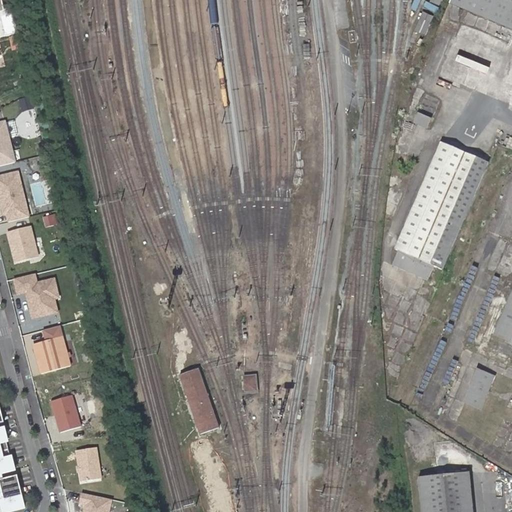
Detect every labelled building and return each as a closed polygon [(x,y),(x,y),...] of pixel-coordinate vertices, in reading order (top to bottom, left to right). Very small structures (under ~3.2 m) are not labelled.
[(511,0),(454,0),(511,24),(511,0)] [(427,32),(435,14),(425,10),(417,28),(427,32)] [(430,115),(418,110),(414,120),(425,125),(430,115)] [(5,122),(0,122),(0,165),(15,162),(5,122)] [(399,249),(434,263),(442,267),(489,161),(442,142),(396,248),(399,249)] [(18,172),(0,176),(0,205),(4,223),(29,217),(18,172)] [(31,228),(8,233),(16,263),(39,257),(31,228)] [(431,268),(434,263),(399,249),(393,262),(427,277),(431,268)] [(36,275),(14,280),(18,297),(27,295),(33,320),(59,314),(51,280),(38,283),(36,275)] [(503,340),(511,319),(511,292),(494,336),(503,340)] [(60,327),(43,332),(46,342),(33,345),(42,375),(71,367),(60,327)] [(66,340),(70,351),(76,349),(73,338),(66,340)] [(479,407),(494,375),(478,368),(464,400),(479,407)] [(200,370),(181,377),(202,434),(221,428),(200,370)] [(257,376),(246,378),(248,395),(259,394),(257,376)] [(72,396),(51,402),(60,433),(81,427),(72,396)] [(0,503),(2,511),(25,504),(22,492),(23,492),(18,472),(4,476),(2,470),(15,467),(11,454),(10,454),(6,438),(7,438),(4,425),(0,426),(0,419),(4,419),(0,406),(0,503)] [(96,447),(76,450),(81,481),(101,478),(96,447)] [(419,475),(421,511),(472,511),(470,472),(419,475)] [(110,511),(113,500),(82,493),(80,505),(86,506),(84,511),(110,511)]
